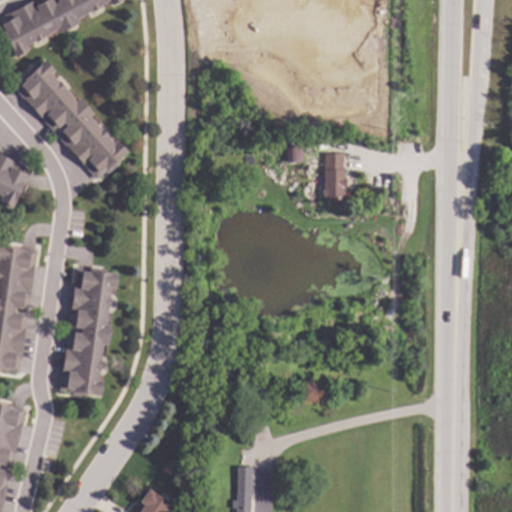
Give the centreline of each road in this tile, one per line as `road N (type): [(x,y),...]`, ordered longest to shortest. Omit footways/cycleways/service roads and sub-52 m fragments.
road 1 (residential): [(164,0),(161,356),(144,407),(74,511)]
road 2 (primary): [(459,216),(454,511)]
road 3 (primary): [(459,216),(482,0)]
road 4 (primary): [(450,0),(459,216)]
